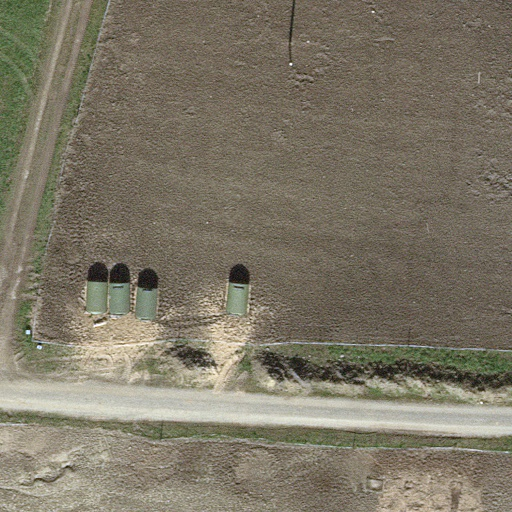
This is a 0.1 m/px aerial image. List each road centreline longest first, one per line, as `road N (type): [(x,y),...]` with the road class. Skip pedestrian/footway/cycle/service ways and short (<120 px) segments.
road 1 (unclassified): [(0,384),(511,420)]
road 2 (track): [(0,326),(93,0)]
